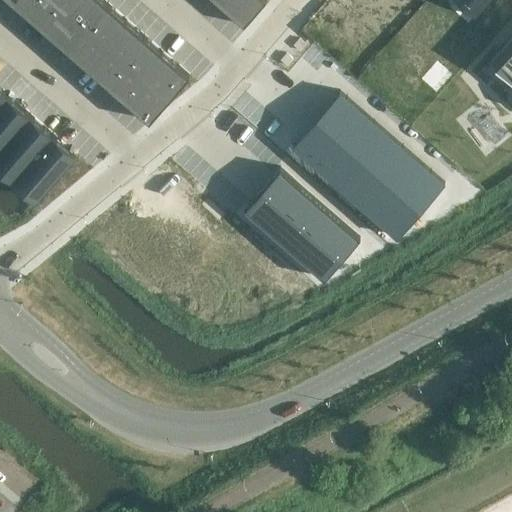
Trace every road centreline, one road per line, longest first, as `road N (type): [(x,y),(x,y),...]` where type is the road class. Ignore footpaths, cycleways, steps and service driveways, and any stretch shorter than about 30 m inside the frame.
road 1 (unclassified): [(511,285),(271,415),(229,429),(161,429),(117,412),(82,385)]
road 2 (unclassified): [(0,32),(139,158)]
road 3 (unclassified): [(139,158),(0,269)]
road 4 (unclassified): [(240,71),(139,158)]
road 5 (unclassified): [(82,385),(63,353),(0,299)]
